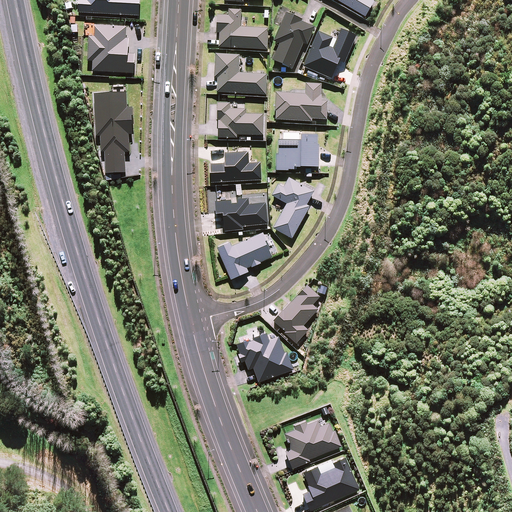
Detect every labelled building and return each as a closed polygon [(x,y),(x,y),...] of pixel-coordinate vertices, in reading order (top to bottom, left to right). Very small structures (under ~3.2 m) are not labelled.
[(229,10),(228,15),(218,15),(217,33),(219,33),(219,48),(267,49),(267,29),(239,28),(240,16),(240,10),(229,10)] [(301,19),(285,13),(273,41),(279,44),(272,60),(293,69),(303,43),(306,44),(313,27),(300,22),(301,19)] [(142,52),(127,52),(128,27),(95,26),(95,36),(89,36),(88,61),(93,61),(93,71),(126,72),(127,70),(141,71),(142,52)] [(358,37),(340,29),(335,40),(318,32),(303,66),(330,77),(338,59),(346,63),(358,37)] [(239,56),(216,54),(214,78),(217,78),(216,92),(265,95),(266,75),(238,74),(239,56)] [(322,85),(305,84),(305,94),(276,93),(275,119),(311,121),(311,118),(328,119),(328,103),(321,102),(322,85)] [(98,122),(98,154),(105,154),(106,173),(125,173),(125,155),(130,155),(130,133),(132,133),(132,108),(126,108),(126,93),(93,94),(93,122),(98,122)] [(227,139),(237,139),(237,135),(263,135),(263,115),(246,115),(246,111),(229,111),(229,104),(225,104),(218,104),(218,140),(227,139)] [(318,135),(301,135),(301,140),(279,140),(279,153),(276,153),(277,169),(296,169),(296,166),(318,166),(318,135)] [(226,153),(226,164),(210,164),(210,182),(226,182),(260,182),(260,163),(250,163),(250,153),(237,153),(227,153),(226,153)] [(313,191),(289,178),(283,188),(278,185),(272,195),(287,203),(273,228),(292,238),(310,206),(306,205),(313,191)] [(216,214),(222,213),(225,231),(268,223),(264,204),(249,206),(248,199),(220,204),(214,205),(216,214)] [(271,257),(262,234),(232,246),(230,243),(217,248),(230,279),(248,272),(246,267),(271,257)] [(294,429),(278,435),(284,449),(276,453),(280,462),(289,459),(292,467),(312,459),(311,457),(341,446),(332,423),(322,426),(319,420),(308,425),(306,421),(293,426),(294,429)]
